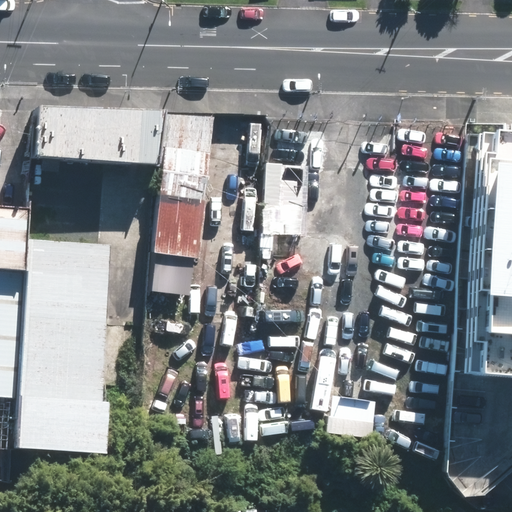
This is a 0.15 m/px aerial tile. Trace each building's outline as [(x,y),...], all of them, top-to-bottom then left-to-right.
[(137,124),(28,114),(23,169),(132,178),(137,124)] [(511,138),(480,136),(472,263),(511,264),(511,138)] [(215,152),(170,147),(158,250),(202,255),(215,152)] [(0,363),(9,216),(0,215),(0,363)] [(10,454),(98,459),(112,251),(23,246),(10,454)]
